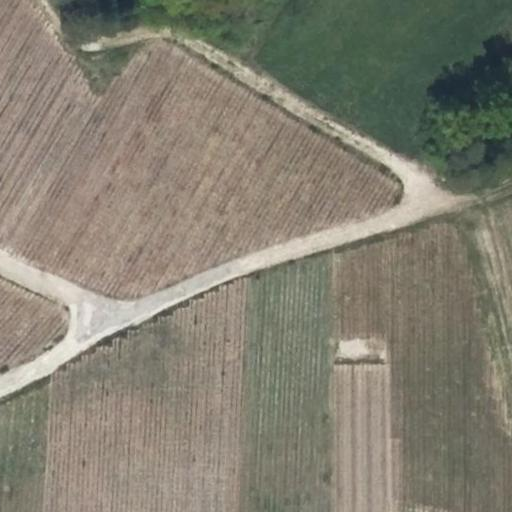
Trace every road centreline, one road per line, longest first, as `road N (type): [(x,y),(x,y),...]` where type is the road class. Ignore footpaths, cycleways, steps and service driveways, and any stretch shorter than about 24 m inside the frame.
road 1 (track): [(407,178),(111,0)]
road 2 (track): [(511,135),(407,178),(390,220),(290,247)]
road 3 (track): [(0,259),(121,315)]
